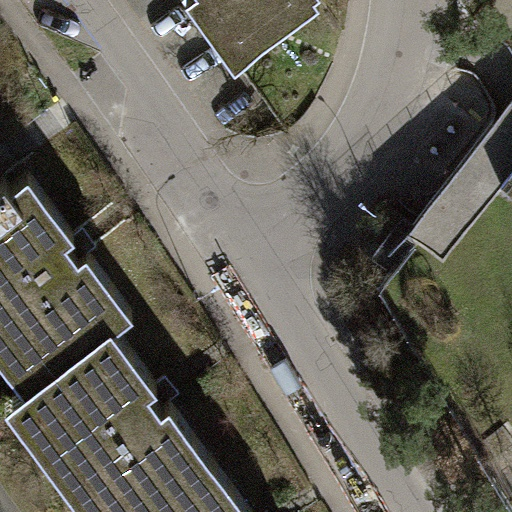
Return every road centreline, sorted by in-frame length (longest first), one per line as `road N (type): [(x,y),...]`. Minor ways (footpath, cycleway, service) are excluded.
road 1 (residential): [(231,251),(313,194),(380,100),(399,0)]
road 2 (residential): [(392,511),(231,251)]
road 3 (residential): [(231,251),(117,75),(58,0)]
